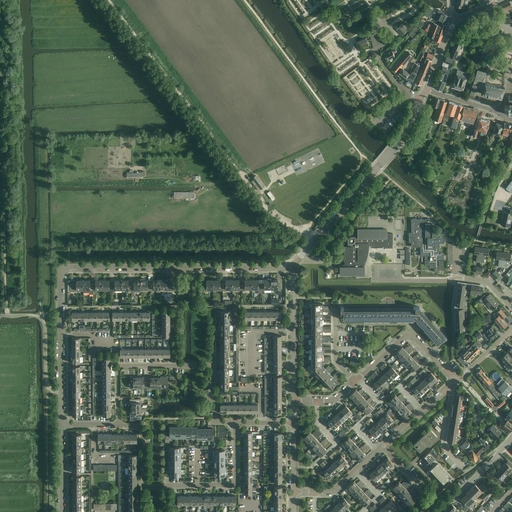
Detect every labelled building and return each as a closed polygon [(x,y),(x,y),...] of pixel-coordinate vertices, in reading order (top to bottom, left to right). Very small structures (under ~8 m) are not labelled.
[(465,0),(456,0),(456,7),(463,8),(465,0)] [(511,8),(511,6),(509,1),(501,5),(504,12),(511,8)] [(436,16),(438,17),(437,20),(445,23),(448,16),(444,14),(444,12),(441,11),(439,10),(436,16)] [(425,31),(427,32),(428,32),(430,33),(430,32),(431,32),(437,35),(437,33),(442,35),(446,26),(441,24),(439,23),(438,25),(433,23),(433,25),(429,23),(427,28),(426,28),(425,31)] [(401,25),(396,30),(402,36),(407,31),(401,25)] [(415,26),(408,34),(411,37),(418,29),(415,26)] [(429,34),(424,31),(425,31),(421,29),(420,31),(423,33),(422,35),(427,37),(429,34)] [(430,34),(429,35),(430,35),(431,35),(432,36),(431,38),(433,39),(435,40),(439,41),(440,42),(442,35),(437,33),(437,35),(431,32),(430,34)] [(357,43),(355,44),(354,44),(355,48),(358,47),(359,48),(368,47),(368,44),(367,44),(366,41),(367,41),(366,38),(357,42),(357,43)] [(455,42),(449,56),(455,59),(461,45),(455,42)] [(388,60),(389,59),(390,62),(393,60),(392,58),(395,56),(394,53),(397,52),(395,49),(392,51),(392,50),(385,54),(388,60)] [(401,59),(393,69),(395,70),(394,71),(396,73),(398,71),(402,67),(408,60),(409,61),(410,62),(410,61),(414,64),(417,60),(416,59),(414,58),(413,57),(412,56),(408,52),(403,58),(402,57),(401,59)] [(426,58),(421,70),(427,73),(434,56),(428,53),(426,58)] [(440,73),(436,85),(435,88),(442,91),(445,82),(450,68),(451,64),(451,65),(453,59),(446,57),(444,62),(445,62),(443,66),(441,71),(441,73),(440,72),(440,73)] [(409,76),(406,81),(407,82),(411,84),(412,82),(413,80),(414,80),(415,79),(414,79),(416,75),(415,74),(415,73),(421,64),(417,62),(416,64),(415,63),(414,64),(412,67),(412,68),(409,72),(409,73),(410,74),(409,76)] [(406,78),(410,74),(402,68),(398,72),(399,73),(406,78)] [(471,83),(467,96),(470,97),(470,96),(475,97),(477,90),(480,91),(480,92),(484,93),(483,94),(487,95),(501,99),(504,88),(501,87),(499,86),(494,85),(485,82),(488,72),(477,69),(473,84),(472,84),(471,83)] [(415,83),(421,86),(427,73),(421,70),(415,83)] [(456,73),(452,86),(463,90),(467,76),(456,73)] [(433,106),(437,107),(440,99),(441,99),(435,97),(433,106)] [(436,112),(433,118),(441,121),(441,119),(443,114),(447,102),(440,99),(437,107),(436,112)] [(461,113),(464,106),(449,101),(445,112),(443,119),(449,122),(448,124),(451,125),(451,126),(456,128),(459,120),(461,113)] [(476,116),(478,109),(465,106),(462,113),(463,113),(463,114),(461,120),(473,123),(476,116)] [(478,117),(474,129),(472,136),(476,137),(478,130),(481,131),(480,134),(485,135),(486,132),(490,120),(478,116),(478,117)] [(493,131),(493,133),(500,135),(501,133),(501,132),(503,125),(496,122),(493,131)] [(507,134),(510,135),(511,134),(511,133),(511,124),(504,122),(503,128),(502,133),(502,134),(507,136),(507,134)] [(253,180),(251,181),(259,191),(260,190),(261,189),(262,188),(264,187),(260,181),(256,175),(252,178),(254,179),(253,180)] [(269,191),(267,193),(272,200),(275,198),(269,191)] [(504,212),(501,225),(509,227),(511,219),(511,217),(511,209),(507,209),(506,212),(504,212)] [(411,232),(409,232),(409,237),(409,242),(411,242),(411,246),(416,246),(421,247),(421,256),(425,256),(425,260),(425,265),(430,265),(430,267),(434,267),(434,272),(439,272),(439,270),(441,270),(444,270),(444,265),(444,260),(444,253),(439,253),(439,246),(439,244),(439,242),(444,242),(444,238),(444,233),(432,233),(432,223),(430,223),(430,219),(411,219),(411,232)] [(365,262),(367,258),(368,254),(368,250),(369,245),(371,245),(371,246),(385,246),(385,247),(393,247),(393,233),(387,233),(387,229),(358,229),(358,237),(355,237),(355,236),(350,236),(348,239),(348,243),(348,246),(344,246),(344,261),(345,261),(345,264),(342,264),(342,266),(340,266),(340,275),(364,275),(364,264),(365,264),(365,262)] [(476,262),(480,262),(480,260),(482,247),(475,246),(474,254),(477,255),(476,262)] [(480,260),(480,262),(484,263),(485,256),(488,256),(489,248),(482,247),(480,260)] [(503,260),(502,267),(506,268),(507,261),(510,261),(511,253),(504,252),(503,260)] [(70,284),(70,291),(77,291),(77,290),(83,290),(83,280),(77,281),(77,284),(70,284)] [(83,280),(83,290),(83,292),(90,292),(90,294),(93,294),(93,291),(93,284),(90,284),(90,280),(83,280)] [(93,284),(93,291),(96,291),(96,290),(103,290),(102,280),(96,280),(96,284),(93,284)] [(102,280),(103,290),(109,290),(109,291),(112,291),(112,284),(109,284),(109,280),(102,280)] [(112,284),(112,291),(115,291),(116,290),(122,290),(122,280),(115,280),(115,284),(112,284)] [(129,280),(122,280),(122,290),(128,290),(128,291),(131,291),(131,284),(129,284),(129,280)] [(131,291),(131,293),(132,293),(132,291),(135,291),(135,292),(141,292),(141,290),(141,280),(134,280),(134,284),(131,284),(131,291)] [(141,280),(141,290),(148,290),(148,291),(150,291),(150,284),(148,284),(148,280),(141,280)] [(150,284),(150,291),(151,291),(151,293),(153,293),(153,291),(154,291),(154,290),(160,290),(160,280),(153,280),(153,284),(150,284)] [(160,280),(160,290),(167,290),(167,291),(173,291),(173,283),(167,283),(167,280),(160,280)] [(207,290),(213,290),(213,280),(207,280),(207,283),(204,283),(204,291),(207,291),(207,290)] [(213,280),(213,290),(220,290),(220,291),(223,291),(223,283),(220,283),(220,280),(213,280)] [(223,283),(223,291),(226,291),(226,290),(233,290),(233,280),(226,280),(226,283),(223,283)] [(233,280),(233,290),(239,290),(242,290),(242,283),(239,283),(239,280),(233,280)] [(242,283),(242,290),(245,290),(245,289),(252,289),(252,280),(245,280),(245,283),(242,283)] [(252,280),(252,289),(258,289),(258,293),(261,293),(261,290),(261,283),(259,283),(259,280),(252,280)] [(261,283),(261,290),(265,290),(265,289),(271,289),(271,280),(264,280),(264,283),(261,283)] [(271,280),(271,289),(278,289),(278,290),(281,290),(281,283),(278,283),(278,280),(271,280)] [(458,281),(457,288),(467,290),(467,288),(471,288),(471,285),(471,283),(458,281)] [(458,289),(458,295),(466,296),(467,290),(457,288),(457,289),(458,289)] [(482,304),(484,302),(492,310),(499,304),(490,294),(486,297),(484,295),(479,300),(482,304)] [(416,318),(439,343),(445,337),(422,312),(419,312),(419,307),(415,307),(413,307),(413,310),(344,310),(344,307),(341,307),(341,314),(343,314),(343,318),(414,318),(414,317),(416,317),(416,318)] [(502,319),(506,316),(501,309),(497,313),(499,316),(494,320),(500,328),(501,329),(503,328),(507,325),(502,319)] [(490,340),(499,334),(496,330),(495,330),(492,327),(487,330),(488,332),(483,335),(487,340),(489,339),(490,340)] [(468,349),(474,356),(474,355),(480,350),(478,348),(482,344),(479,342),(477,340),(473,344),(468,349)] [(402,347),(395,353),(399,357),(412,346),(410,344),(405,348),(404,349),(402,347)] [(412,346),(399,357),(404,362),(410,356),(408,353),(409,352),(410,352),(414,348),(412,346)] [(506,364),(504,366),(510,372),(511,370),(511,347),(501,359),(506,364)] [(462,354),(469,361),(474,356),(468,349),(467,349),(465,351),(462,354)] [(410,356),(404,362),(402,364),(406,368),(408,366),(420,355),(418,353),(414,357),(413,358),(410,356)] [(420,355),(408,366),(408,367),(412,371),(419,365),(417,363),(416,362),(418,361),(418,362),(422,357),(420,355)] [(382,366),(393,378),(398,374),(398,373),(400,371),(398,370),(396,372),(392,367),(389,369),(388,368),(384,363),(382,366)] [(314,365),(313,365),(313,370),(316,374),(324,367),(323,366),(323,365),(314,365)] [(324,367),(316,374),(320,377),(326,372),(327,371),(328,369),(331,367),(329,365),(327,367),(325,369),(324,368),(324,367)] [(385,373),(383,375),(389,382),(393,378),(382,366),(379,368),(383,372),(384,372),(385,373)] [(326,372),(320,377),(323,381),(326,379),(330,374),(330,373),(329,373),(331,371),(333,369),(331,367),(328,369),(327,371),(326,372)] [(421,371),(433,383),(437,379),(431,372),(429,375),(427,372),(424,369),(421,371)] [(326,379),(323,381),(326,385),(333,379),(334,378),(336,376),(340,372),(338,370),(334,374),(332,376),(331,375),(330,374),(326,379)] [(476,373),(481,379),(486,376),(481,370),(476,373)] [(424,379),(422,381),(428,387),(433,383),(421,371),(419,373),(423,377),(424,379)] [(333,379),(326,385),(330,389),(338,382),(336,381),(336,380),(338,379),(342,374),(340,372),(336,376),(334,378),(333,379)] [(373,374),(384,386),(389,382),(383,375),(380,378),(379,376),(375,372),(373,374)] [(376,381),(373,384),(379,390),(384,386),(373,374),(370,376),(374,380),(376,381)] [(489,388),(493,393),(497,389),(494,384),(491,382),(486,376),(481,379),(487,386),(489,384),(491,387),(489,388)] [(133,377),(130,377),(130,378),(130,381),(130,388),(134,388),(137,388),(137,389),(139,389),(139,377),(138,377),(133,377)] [(143,377),(139,377),(139,389),(140,389),(140,388),(144,388),(146,388),(146,387),(147,387),(147,377),(143,377)] [(147,377),(147,387),(150,387),(150,388),(155,388),(155,389),(155,377),(150,377),(147,377)] [(161,377),(155,377),(155,389),(157,389),(157,388),(161,388),(165,388),(165,384),(168,384),(168,377),(161,377)] [(412,379),(424,392),(428,387),(422,381),(420,383),(418,381),(415,377),(412,379)] [(415,387),(413,389),(419,396),(424,392),(412,379),(410,381),(415,387)] [(498,388),(505,395),(511,387),(505,380),(504,381),(502,383),(498,388)] [(356,389),(349,395),(353,400),(364,390),(362,388),(359,390),(359,391),(358,392),(356,389)] [(496,397),(498,400),(499,400),(502,397),(503,396),(501,393),(497,389),(493,393),(497,397),(496,397)] [(364,390),(353,400),(358,405),(364,399),(362,396),(363,395),(366,393),(364,390)] [(388,401),(389,401),(393,405),(403,396),(401,393),(399,396),(397,397),(395,395),(388,401)] [(403,396),(393,405),(397,410),(403,404),(401,401),(403,400),(405,398),(403,396)] [(364,399),(358,405),(362,409),(372,399),(370,397),(367,399),(368,400),(366,401),(364,399)] [(502,398),(495,404),(499,408),(505,402),(502,398)] [(131,403),(131,408),(143,408),(143,406),(141,406),(141,405),(141,402),(141,399),(130,399),(130,403),(131,403)] [(372,399),(362,409),(366,414),(373,408),(370,405),(372,404),(374,402),(372,399)] [(403,404),(397,410),(401,415),(411,405),(409,402),(407,405),(406,406),(403,404)] [(338,406),(347,416),(352,412),(346,406),(344,408),(340,404),(338,406)] [(411,405),(401,415),(405,419),(412,413),(409,410),(411,409),(414,407),(411,405)] [(339,412),(337,414),(343,421),(347,416),(338,406),(335,408),(339,412)] [(141,409),(143,409),(143,408),(131,408),(131,413),(130,413),(130,416),(134,416),(134,420),(141,420),(142,416),(141,416),(141,413),(141,409)] [(377,411),(389,424),(393,420),(392,419),(387,413),(385,415),(383,413),(382,413),(380,409),(379,409),(377,411)] [(380,420),(378,422),(384,428),(389,424),(377,411),(375,414),(378,417),(380,420)] [(329,414),(338,425),(343,421),(337,414),(335,416),(331,412),(329,414)] [(330,420),(328,422),(334,429),(338,425),(329,414),(326,416),(330,420)] [(482,415),(476,420),(480,425),(486,421),(482,415)] [(368,420),(380,432),(384,428),(378,422),(376,423),(374,421),(370,418),(368,420)] [(498,426),(501,429),(503,427),(509,432),(511,428),(511,424),(507,420),(505,418),(503,420),(498,426)] [(371,428),(369,430),(375,437),(380,432),(368,420),(366,422),(371,428)] [(487,430),(495,438),(501,433),(498,430),(496,428),(497,428),(493,424),(487,430)] [(310,432),(303,438),(307,442),(320,431),(318,429),(314,432),(312,434),(310,432)] [(430,445),(429,444),(437,436),(430,429),(413,444),(420,452),(427,445),(428,447),(430,445)] [(320,431),(307,442),(312,447),(318,441),(316,439),(319,437),(322,433),(320,431)] [(342,443),(343,444),(347,448),(359,436),(357,434),(352,438),(353,439),(351,440),(349,437),(342,443)] [(359,436),(347,448),(351,452),(357,446),(355,444),(357,442),(357,443),(361,439),(359,436)] [(476,447),(473,450),(475,452),(476,453),(480,456),(484,451),(490,445),(481,437),(477,441),(482,445),(480,447),(481,448),(480,449),(479,447),(478,447),(477,448),(476,447)] [(318,441),(312,447),(316,452),(328,440),(326,438),(323,441),(320,443),(318,441)] [(328,440),(316,452),(320,456),(327,450),(325,448),(330,442),(328,440)] [(357,446),(351,452),(355,457),(367,445),(365,443),(361,447),(361,448),(360,449),(357,446)] [(367,445),(355,457),(359,462),(366,455),(363,453),(365,451),(365,452),(369,448),(367,445)] [(430,468),(442,482),(445,485),(450,481),(453,478),(436,460),(440,457),(438,454),(437,455),(434,452),(435,451),(433,448),(430,451),(424,456),(433,466),(430,468)] [(475,462),(480,457),(473,451),(471,449),(469,452),(471,454),(468,456),(475,462)] [(331,454),(343,466),(348,462),(341,455),(339,457),(334,451),(331,454)] [(334,462),(332,464),(339,470),(343,466),(331,454),(329,456),(332,459),(334,462)] [(379,458),(389,468),(394,464),(388,457),(385,460),(384,458),(382,456),(379,458)] [(381,464),(379,466),(385,473),(389,468),(379,458),(377,460),(379,463),(380,462),(381,464)] [(322,462),(334,474),(339,470),(332,464),(330,466),(327,462),(325,460),(322,462)] [(329,479),(334,474),(322,462),(320,464),(325,470),(323,472),(329,479)] [(499,467),(507,474),(511,469),(511,464),(509,462),(507,464),(505,462),(503,464),(503,463),(499,467)] [(370,466),(380,477),(385,473),(379,466),(376,468),(375,467),(375,466),(373,464),(370,466)] [(372,472),(369,474),(376,481),(380,477),(370,466),(368,468),(370,471),(371,470),(372,472)] [(502,479),(507,474),(499,467),(496,471),(495,473),(497,475),(495,477),(500,482),(503,480),(502,479)] [(392,488),(393,488),(397,492),(409,481),(407,478),(402,483),(403,483),(401,484),(399,482),(392,488)] [(347,487),(345,489),(346,489),(350,494),(352,492),(362,482),(360,480),(357,482),(358,483),(356,484),(354,481),(347,487)] [(409,481),(397,492),(401,497),(407,491),(405,488),(407,487),(411,483),(409,481)] [(364,485),(362,482),(352,492),(356,496),(362,490),(360,488),(362,486),(362,487),(364,485)] [(468,492),(461,499),(470,507),(477,500),(475,498),(480,493),(480,494),(482,492),(484,493),(488,489),(483,483),(478,487),(475,484),(468,492)] [(407,491),(401,497),(405,501),(417,490),(415,488),(411,492),(410,493),(407,491)] [(362,490),(356,496),(360,501),(370,491),(368,489),(366,491),(366,492),(365,493),(362,490)] [(417,490),(405,501),(409,506),(416,500),(413,497),(415,496),(420,492),(417,490)] [(481,497),(484,500),(492,492),(489,490),(481,497)] [(370,491),(360,501),(364,506),(371,500),(368,497),(370,496),(372,494),(370,491)] [(336,498),(345,509),(349,505),(350,504),(347,502),(345,499),(344,498),(341,500),(340,499),(340,498),(339,498),(340,497),(339,495),(338,496),(336,498)] [(178,498),(174,498),(174,506),(178,506),(178,505),(184,504),(184,496),(178,496),(178,498)] [(392,510),(392,511),(397,507),(391,500),(388,503),(387,501),(388,501),(383,496),(381,499),(392,510)] [(337,504),(335,506),(339,510),(340,511),(341,511),(345,509),(336,498),(333,500),(335,503),(336,502),(337,504)] [(384,506),(382,509),(383,510),(384,511),(391,511),(392,511),(392,510),(381,499),(378,501),(383,505),(384,506)]
